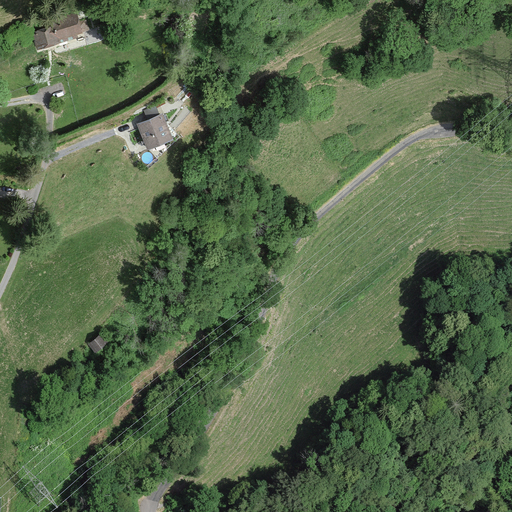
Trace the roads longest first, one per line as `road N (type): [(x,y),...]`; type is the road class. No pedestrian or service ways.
road 1 (unclassified): [(149,511),(207,421),(295,238),(423,133),(462,127),(511,136)]
road 2 (residential): [(0,283),(44,159),(48,90)]
